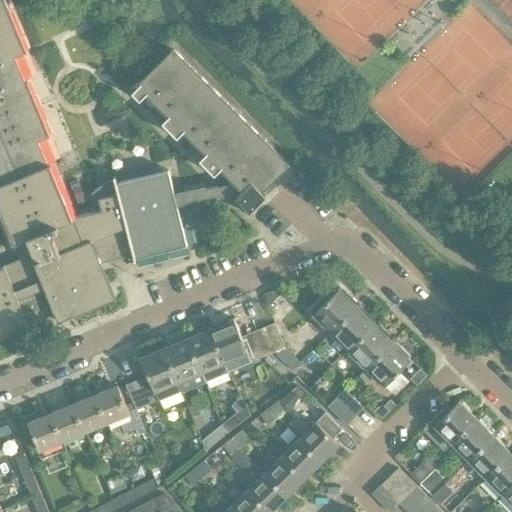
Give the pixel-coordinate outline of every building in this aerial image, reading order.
[(0,0),(0,181),(0,183),(0,182),(0,209),(20,258),(0,266),(0,336),(55,314),(57,318),(111,296),(97,262),(133,254),(134,259),(187,246),(169,170),(116,183),(115,178),(111,180),(102,185),(97,188),(91,194),(96,211),(73,217),(50,162),(49,163),(39,139),(51,135),(27,78),(26,79),(16,55),(27,51),(5,0),(0,0)] [(270,180),(275,174),(286,163),(173,50),(141,82),(138,79),(129,89),(140,100),(146,95),(168,117),(162,122),(177,138),(183,132),(205,154),(199,160),(215,175),(220,169),(242,191),(235,197),(250,211),(266,195),(265,194),(275,185),(270,180)] [(339,288),(336,285),(324,296),(328,299),(313,314),(331,332),(357,305),(339,288)] [(349,350),(375,323),(357,305),(331,332),(349,350)] [(261,358),(251,333),(242,336),(234,318),(209,329),(223,363),(247,353),(251,362),(261,358)] [(273,353),(275,352),(285,347),(275,323),(262,328),(272,352),(273,353)] [(392,341),(375,323),(349,350),(366,367),(392,341)] [(261,358),(273,353),(272,352),(262,328),(251,333),(261,358)] [(201,372),(206,382),(227,373),(223,363),(209,329),(186,338),(200,372),(201,372)] [(177,382),(200,373),(186,338),(163,348),(177,382)] [(406,372),(402,368),(411,359),(392,341),(366,367),(384,386),(395,375),(399,379),(406,372)] [(160,400),(156,391),(177,382),(163,348),(140,358),(147,376),(137,380),(147,405),(160,400)] [(136,410),(136,409),(147,405),(137,380),(125,385),(136,410)] [(106,423),(129,414),(118,385),(94,395),(106,423)] [(336,398),(356,416),(364,407),(345,389),(336,398)] [(84,432),(106,423),(94,395),(72,404),(84,432)] [(328,406),(347,425),(356,416),(336,398),(328,406)] [(272,405),(280,415),(287,409),(279,400),(272,405)] [(477,419),(477,418),(459,401),(450,410),(446,406),(422,429),(444,451),(452,443),(477,419)] [(62,442),(84,432),(72,404),(50,413),(62,442)] [(246,418),(249,416),(251,415),(245,405),(242,408),(246,418)] [(259,415),(268,424),(280,415),(272,405),(259,415)] [(228,433),(240,423),(246,418),(242,408),(233,415),(222,424),(222,425),(228,433)] [(39,451),(62,442),(50,413),(28,422),(39,451)] [(494,435),(477,419),(452,443),(468,460),(494,435)] [(321,462),(339,444),(316,421),(298,439),(321,462)] [(219,440),(228,433),(222,425),(222,424),(204,439),(206,451),(219,440)] [(232,437),(240,447),(249,439),(242,430),(232,437)] [(485,477),(510,452),(494,435),(468,460),(485,477)] [(230,455),(240,447),(232,437),(222,445),(230,455)] [(304,479),(321,462),(298,439),(281,456),(304,479)] [(502,494),(511,484),(511,453),(510,452),(485,477),(502,494)] [(22,476),(32,472),(25,453),(15,457),(22,476)] [(286,496),(304,479),(281,456),(264,473),(286,496)] [(434,469),(438,466),(429,456),(418,467),(428,476),(435,470),(434,469)] [(195,468),(203,478),(212,470),(204,460),(195,468)] [(438,474),(435,470),(428,476),(418,467),(411,474),(420,483),(424,488),(438,474)] [(193,485),(203,478),(195,468),(185,476),(193,485)] [(406,496),(417,487),(398,468),(389,478),(406,496)] [(32,498),(41,494),(32,472),(22,476),(32,498)] [(269,511),(270,511),(286,496),(264,473),(247,489),(269,511)] [(111,494),(126,487),(121,476),(106,482),(111,494)] [(155,477),(134,488),(139,497),(160,487),(155,477)] [(399,504),(399,503),(406,496),(389,478),(380,486),(399,504)] [(445,484),(432,496),(440,504),(453,492),(445,484)] [(511,484),(502,494),(511,504),(511,484)] [(390,511),(399,504),(380,486),(372,494),(390,511)] [(408,511),(425,495),(417,487),(406,496),(399,503),(408,511)] [(117,509),(129,502),(139,497),(134,488),(112,499),(117,509)] [(235,511),(269,511),(247,489),(230,507),(235,511)] [(37,511),(48,511),(41,494),(32,498),(37,511)] [(150,511),(158,508),(159,511),(170,506),(163,494),(136,508),(138,511),(150,511)] [(407,511),(424,511),(433,503),(425,495),(408,511),(407,511)] [(91,510),(92,511),(110,511),(117,509),(112,499),(91,510)] [(441,511),(433,503),(424,511),(441,511)]
